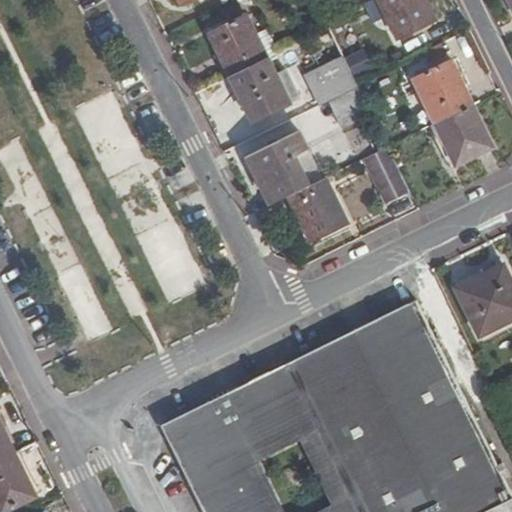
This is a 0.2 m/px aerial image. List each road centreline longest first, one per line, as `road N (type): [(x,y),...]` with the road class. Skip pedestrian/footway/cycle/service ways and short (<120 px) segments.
road 1 (residential): [(120,0),(275,314)]
road 2 (residential): [(275,314),(511,197)]
road 3 (residential): [(56,422),(275,314)]
road 4 (residential): [(0,306),(56,422)]
